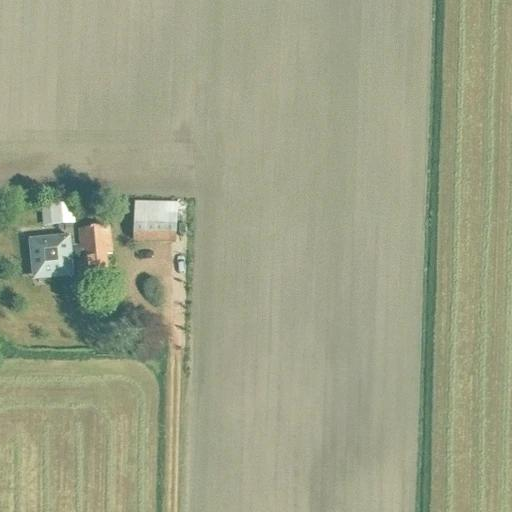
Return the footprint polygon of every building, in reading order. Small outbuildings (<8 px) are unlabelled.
[(91,192),(91,173),(52,173),(52,192),(91,192)] [(52,228),(76,226),(74,205),(50,207),(52,228)] [(135,205),(134,245),(175,246),(176,206),(135,205)] [(79,247),(72,248),(73,266),(78,265),(80,282),(109,279),(107,256),(112,255),(110,228),(80,231),(82,251),(79,251),(79,247)] [(71,238),(29,241),(33,283),(75,280),(73,266),(72,248),(71,238)]
